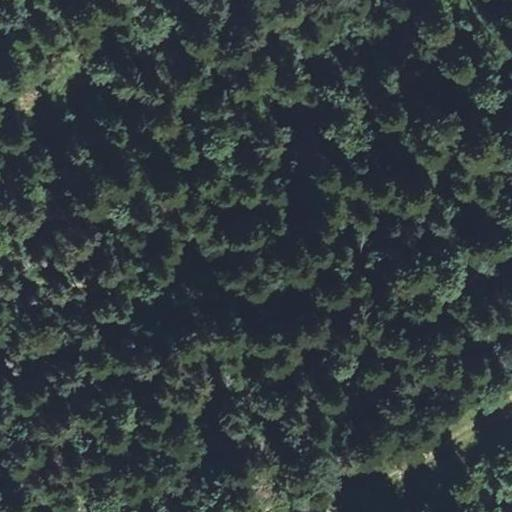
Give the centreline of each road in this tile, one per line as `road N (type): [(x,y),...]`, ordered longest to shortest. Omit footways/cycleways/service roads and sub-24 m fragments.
road 1 (track): [(96,0),(0,188)]
road 2 (track): [(496,413),(333,511)]
road 3 (track): [(361,496),(511,498)]
